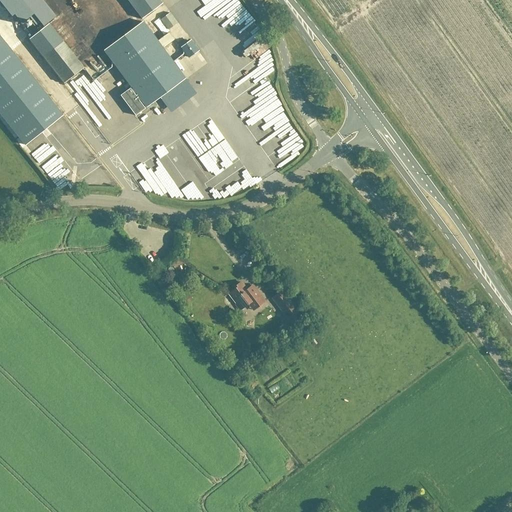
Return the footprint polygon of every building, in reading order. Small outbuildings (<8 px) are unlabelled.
[(161,3),(158,0),(126,0),(140,18),(161,3)] [(241,87),(270,73),(273,69),(237,0),(199,0),(186,7),(191,16),(198,6),(203,9),(206,8),(209,15),(226,6),(226,9),(221,12),(225,20),(227,20),(228,30),(220,42),(227,47),(229,71),(249,61),(262,69),(238,81),(241,87)] [(177,24),(169,14),(160,20),(168,30),(177,24)] [(139,102),(140,101),(145,108),(184,79),(142,22),(103,51),(137,97),(136,97),(130,90),(120,97),(135,116),(144,109),(139,102)] [(168,35),(158,42),(163,49),(173,42),(168,35)] [(0,115),(24,146),(62,116),(0,38),(0,115)] [(188,58),(197,52),(189,42),(181,48),(188,58)] [(279,166),(308,149),(271,84),(263,88),(261,85),(254,89),(256,94),(246,101),(240,90),(236,92),(248,114),(251,112),(255,119),(256,118),(259,123),(247,130),(254,142),(268,133),(271,139),(258,146),(264,158),(272,153),(279,166)] [(228,89),(220,102),(227,106),(235,93),(228,89)] [(193,101),(196,107),(202,103),(198,97),(193,101)] [(159,109),(151,114),(156,123),(165,118),(159,109)] [(197,125),(208,118),(204,111),(193,118),(197,125)] [(138,122),(144,134),(157,127),(151,116),(138,122)] [(213,172),(238,157),(215,120),(208,125),(214,136),(211,138),(204,126),(200,129),(209,144),(206,146),(196,129),(179,140),(201,176),(211,170),(213,172)] [(59,132),(64,139),(73,132),(69,126),(59,132)] [(190,167),(187,169),(173,145),(169,148),(177,160),(172,163),(187,187),(196,182),(193,178),(196,176),(190,167)] [(61,171),(59,163),(49,165),(56,189),(69,185),(65,170),(61,171)] [(253,169),(241,176),(247,190),(260,183),(253,169)] [(236,196),(241,193),(234,182),(229,185),(236,196)] [(237,186),(242,194),(248,190),(243,183),(237,186)] [(203,188),(198,190),(203,203),(216,198),(213,191),(205,194),(203,188)] [(240,311),(248,305),(253,311),(255,309),(265,302),(264,301),(263,302),(255,290),(255,289),(252,286),(246,291),(240,283),(234,288),(235,289),(229,294),(236,305),(235,305),(240,311)] [(289,302),(281,292),(272,299),(280,308),(288,319),(297,312),(289,302)]
